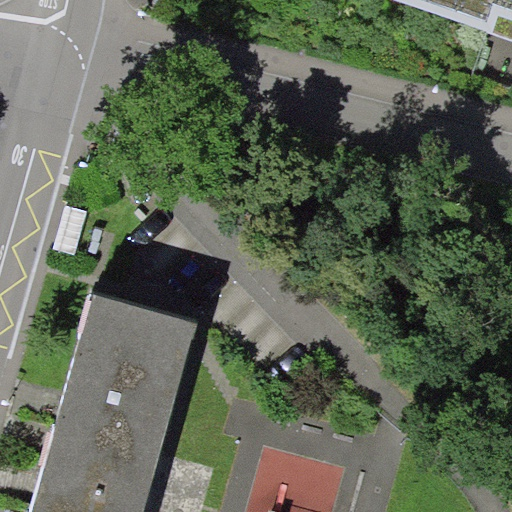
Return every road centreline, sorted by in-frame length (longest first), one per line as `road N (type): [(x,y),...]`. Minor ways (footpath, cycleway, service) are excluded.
road 1 (track): [(50,51),(504,511)]
road 2 (residential): [(511,156),(310,103),(50,51)]
road 3 (residential): [(50,51),(0,265)]
